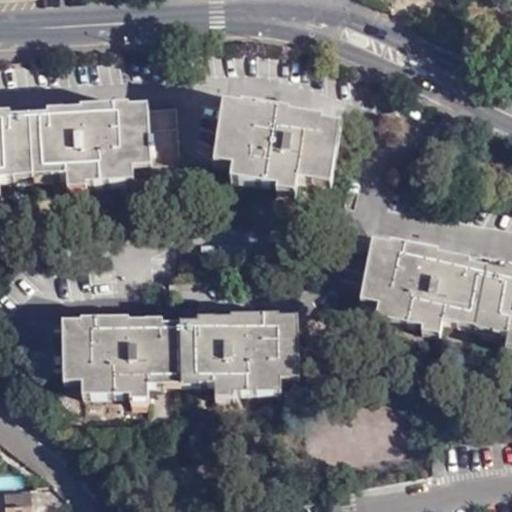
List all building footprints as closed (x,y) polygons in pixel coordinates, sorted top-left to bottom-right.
[(242,114),(223,112),(214,172),(234,175),(232,188),(278,195),(277,199),(295,201),(297,190),(331,193),(341,133),(322,130),(323,127),(289,122),(289,119),(244,112),(242,114)] [(179,170),(176,116),(132,118),(129,115),(84,118),(81,121),(49,124),(48,125),(13,128),(13,123),(0,124),(0,203),(1,203),(0,196),(0,190),(67,187),(68,200),(87,199),(87,195),(135,192),(134,178),(153,177),(153,172),(179,170)] [(511,276),(506,275),(504,280),(471,273),(470,269),(438,263),(438,261),(392,251),(391,253),(373,249),(360,309),(378,313),(375,326),(421,334),(420,339),(440,343),(443,330),(508,342),(506,355),(511,355),(511,276)] [(299,388),(298,326),(281,327),(279,323),(231,324),(231,327),(199,327),(199,330),(165,330),(163,327),(131,328),(130,325),(82,327),(82,330),(65,330),(66,390),(83,391),(83,403),(131,402),(132,406),(149,405),(151,393),(216,392),(217,405),(235,404),(234,401),(281,400),(282,387),(299,388)] [(366,408),(373,463),(414,458),(407,403),(366,408)] [(5,504),(5,511),(0,511),(32,511),(32,503),(5,504)]
